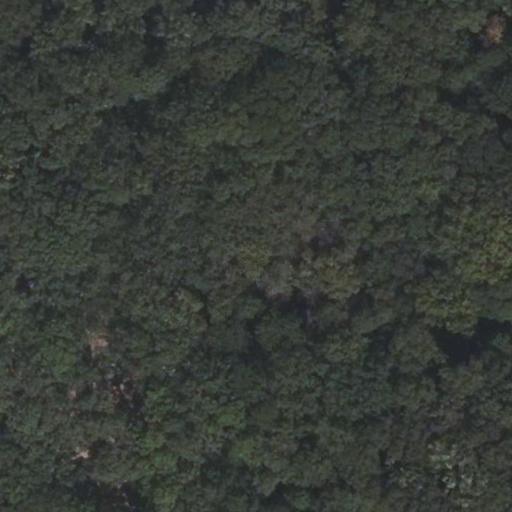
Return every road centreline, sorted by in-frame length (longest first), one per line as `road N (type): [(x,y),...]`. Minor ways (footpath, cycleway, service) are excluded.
road 1 (track): [(259,0),(166,310)]
road 2 (track): [(166,310),(111,511)]
